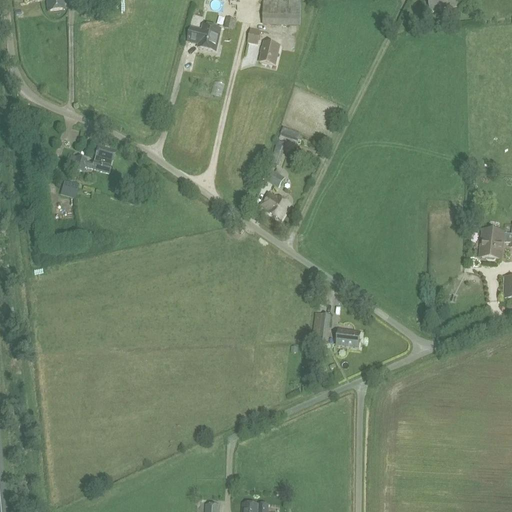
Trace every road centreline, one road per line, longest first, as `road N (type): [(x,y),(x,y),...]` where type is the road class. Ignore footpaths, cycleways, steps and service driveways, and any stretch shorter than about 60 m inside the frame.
road 1 (unclassified): [(511,320),(435,347),(147,151),(17,92),(1,0)]
road 2 (unknown): [(361,375),(234,432),(231,497)]
road 3 (unknown): [(361,375),(361,511)]
